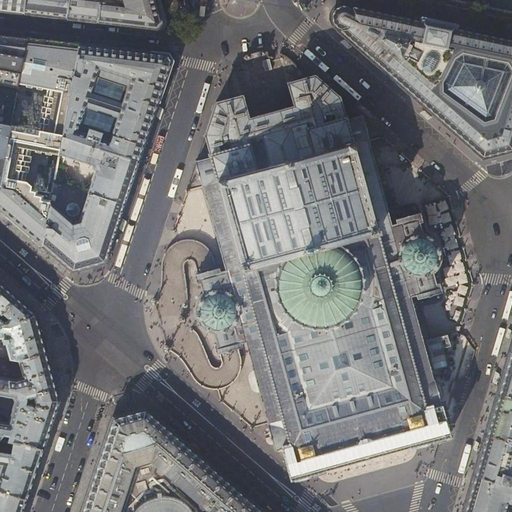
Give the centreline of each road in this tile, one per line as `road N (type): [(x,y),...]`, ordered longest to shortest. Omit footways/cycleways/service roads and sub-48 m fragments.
road 1 (secondary): [(202,47),(107,339)]
road 2 (residential): [(511,220),(286,13)]
road 3 (secondary): [(429,511),(511,235)]
road 4 (tertiary): [(107,339),(308,511)]
road 5 (residential): [(0,23),(202,47)]
road 6 (secondary): [(107,339),(50,511)]
road 7 (tertiary): [(0,245),(107,339)]
